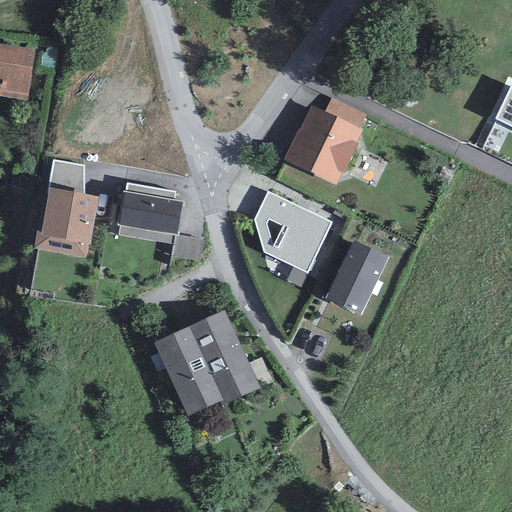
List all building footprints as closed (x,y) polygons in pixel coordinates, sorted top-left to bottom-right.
[(0,96),(27,100),(35,50),(0,44),(0,96)] [(511,128),(511,85),(510,85),(493,120),(511,128)] [(365,115),(332,98),(325,112),(359,128),(365,115)] [(356,143),(362,130),(359,128),(325,112),(309,105),(283,160),(336,185),(342,172),(344,173),(358,144),(356,143)] [(84,165),(53,160),(48,188),(49,189),(84,194),(84,165)] [(174,200),(175,192),(127,184),(125,191),(122,190),(116,226),(119,227),(117,236),(173,246),(175,235),(177,236),(184,201),(174,200)] [(84,194),(49,189),(41,232),(37,231),(34,249),(86,258),(87,245),(90,245),(98,197),(84,194)] [(331,223),(268,191),(254,220),(264,252),(307,272),(331,223)] [(198,261),(202,240),(177,236),(175,235),(173,246),(171,257),(198,261)] [(352,240),(325,299),(359,315),(387,257),(352,240)] [(223,311),(189,327),(224,402),(257,387),(223,311)] [(187,418),(224,402),(189,327),(154,342),(187,418)]
